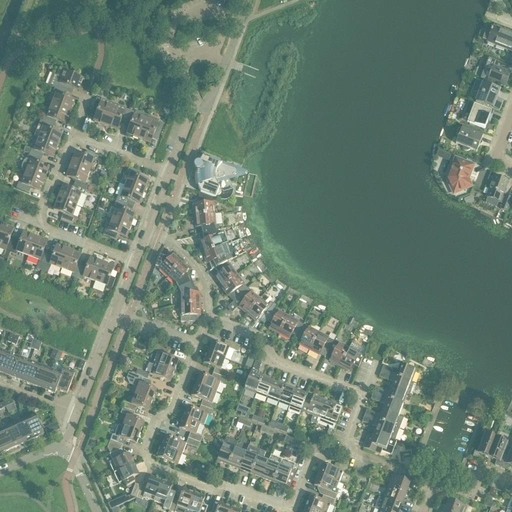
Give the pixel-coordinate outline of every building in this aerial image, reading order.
[(511,34),(493,27),(492,30),(491,29),(490,32),(491,32),(490,33),(485,31),(482,39),(487,41),(487,43),(511,52),(511,55),(511,34)] [(501,70),(503,65),(488,59),(480,78),(504,88),(510,74),(501,70)] [(69,88),(78,92),(83,80),(70,75),(71,72),(59,68),(56,76),(58,77),(54,88),(67,93),(69,88)] [(497,97),(499,91),(476,82),(473,91),(479,93),(475,102),(498,111),(502,102),(498,101),(497,97)] [(74,102),(65,98),(67,93),(54,88),(52,94),(55,95),(51,106),(70,113),(74,102)] [(93,122),(105,127),(113,105),(96,99),(92,111),(97,113),(93,122)] [(489,118),(491,112),(467,103),(464,113),(470,115),(467,123),(484,129),(486,124),(489,125),(491,119),(489,118)] [(120,122),(125,124),(130,111),(113,105),(105,127),(117,131),(120,122)] [(65,125),(70,113),(51,106),(47,117),(44,116),(42,122),(54,126),(56,121),(65,125)] [(127,135),(138,139),(147,117),(146,115),(137,112),(136,112),(135,113),(130,111),(125,124),(125,125),(127,126),(126,128),(127,130),(128,131),(127,135)] [(159,136),(163,124),(158,122),(159,121),(147,117),(138,139),(150,144),(154,134),(159,136)] [(62,135),(52,131),(54,126),(42,122),(40,121),(33,138),(38,139),(57,147),(62,135)] [(476,152),(483,136),(461,128),(461,129),(459,129),(458,130),(457,131),(456,132),(456,134),(456,135),(457,137),(458,138),(455,144),(461,147),(462,148),(462,149),(463,150),(465,151),(466,152),(467,151),(469,151),(470,150),(476,152)] [(53,158),(57,147),(38,139),(34,151),(31,150),(29,155),(41,160),(43,155),(53,158)] [(99,167),(98,163),(96,163),(98,157),(86,152),(84,157),(75,154),(70,165),(93,174),(97,172),(99,167)] [(49,168),(39,165),(41,160),(29,155),(27,160),(26,159),(23,162),(21,167),(22,171),(26,172),(25,173),(44,180),(49,168)] [(236,175),(236,173),(235,171),(234,170),(216,163),(215,161),(214,160),(213,159),(211,159),(210,158),(208,159),(206,159),(202,158),(200,161),(199,164),(197,164),(196,165),(195,166),(194,166),(194,168),(194,169),(194,173),(194,176),(194,180),(194,183),(195,187),(197,186),(198,189),(199,192),(200,193),(200,194),(213,198),(215,199),(219,188),(217,186),(217,184),(215,182),(233,177),(235,176),(236,175)] [(452,166),(447,180),(453,195),(470,187),(467,181),(473,166),(454,159),(451,166),(452,166)] [(85,184),(89,173),(93,174),(70,165),(66,177),(75,181),(73,186),(86,190),(88,185),(85,184)] [(144,193),(148,182),(138,178),(140,173),(128,168),(126,174),(129,175),(125,186),(144,193)] [(40,192),(44,180),(25,173),(21,184),(18,183),(16,189),(28,193),(30,188),(40,192)] [(500,203),(508,182),(493,177),(485,198),(500,203)] [(144,193),(125,186),(119,184),(115,195),(117,196),(115,202),(128,206),(130,207),(131,205),(132,205),(134,204),(134,203),(139,205),(144,193)] [(84,196),(86,190),(73,186),(71,191),(62,187),(57,199),(82,208),(86,197),(84,196)] [(214,215),(213,198),(200,194),(201,205),(193,206),(194,217),(214,215)] [(506,212),(511,199),(505,197),(500,210),(506,212)] [(72,217),(76,206),(82,209),(82,208),(57,199),(53,211),(62,214),(61,219),(73,224),(75,218),(72,217)] [(135,215),(126,211),(128,206),(115,202),(113,207),(116,208),(112,220),(131,227),(135,215)] [(215,226),(214,215),(194,217),(195,228),(201,227),(202,235),(215,231),(219,231),(218,225),(215,226)] [(126,239),(131,227),(112,220),(108,231),(105,230),(103,235),(115,240),(117,235),(126,239)] [(10,253),(15,241),(10,239),(13,230),(2,225),(0,229),(0,249),(4,251),(2,256),(2,258),(7,260),(10,253)] [(227,245),(223,234),(217,237),(215,231),(202,235),(204,242),(199,243),(203,254),(221,247),(227,245)] [(17,253),(28,257),(35,238),(23,233),(20,243),(15,241),(10,253),(15,255),(17,253)] [(41,271),(48,254),(43,252),(47,242),(35,238),(28,257),(39,261),(36,269),(41,271)] [(61,270),(68,251),(57,246),(53,256),(48,254),(41,271),(47,273),(50,265),(61,270)] [(228,262),(225,257),(221,247),(203,254),(206,264),(211,262),(215,269),(217,268),(228,262)] [(82,267),(77,265),(80,255),(68,251),(61,270),(72,274),(71,277),(77,279),(82,267)] [(167,278),(181,263),(173,255),(169,260),(159,256),(154,268),(159,270),(167,278)] [(94,282),(102,263),(90,259),(86,268),(82,267),(77,279),(82,281),(83,278),(94,282)] [(237,276),(230,267),(228,262),(217,268),(220,274),(214,279),(221,288),(237,276)] [(110,292),(115,279),(110,277),(114,268),(102,263),(94,282),(106,287),(105,289),(110,292)] [(188,278),(189,276),(188,272),(189,271),(181,263),(167,278),(175,285),(177,290),(191,284),(188,278)] [(247,289),(243,285),(237,276),(221,288),(227,297),(228,296),(233,302),(247,289)] [(200,305),(199,294),(197,294),(196,290),(193,289),(191,284),(177,290),(179,294),(180,305),(200,305)] [(247,315),(260,299),(251,293),(247,289),(233,302),(238,297),(243,302),(238,308),(247,315)] [(264,323),(273,309),(275,306),(270,303),(268,306),(260,299),(247,315),(256,322),(258,319),(264,323)] [(200,316),(200,305),(180,305),(180,323),(194,322),(194,320),(197,317),(197,316),(200,316)] [(278,335),(288,317),(273,309),(264,323),(267,319),(272,323),(269,330),(278,335)] [(297,336),(303,325),(288,317),(278,335),(288,340),(292,333),(297,336)] [(309,351),(318,333),(303,325),(297,336),(303,339),(299,346),(309,351)] [(327,354),(333,341),(318,333),(309,351),(318,356),(320,354),(325,356),(324,358),(327,354)] [(224,360),(228,349),(237,352),(239,347),(225,341),(223,347),(212,342),(207,353),(224,360)] [(339,367),(348,349),(333,341),(327,354),(328,355),(329,357),(331,358),(329,362),(339,367)] [(352,365),(358,368),(363,357),(358,354),(361,349),(351,344),(348,349),(339,367),(349,372),(352,365)] [(174,372),(178,361),(166,357),(168,351),(157,347),(154,353),(157,354),(153,364),(174,372)] [(0,373),(0,374),(8,353),(0,350),(0,373)] [(11,378),(19,357),(8,353),(0,374),(11,378)] [(220,370),(224,360),(207,353),(203,364),(215,368),(213,374),(224,378),(227,373),(220,370)] [(22,382),(30,361),(19,357),(11,378),(22,382)] [(33,386),(41,366),(30,361),(22,382),(33,386)] [(255,395),(262,377),(258,376),(260,372),(259,372),(262,364),(255,362),(244,390),(255,395)] [(170,383),(174,372),(153,364),(149,375),(137,370),(135,376),(147,380),(149,375),(170,383)] [(43,390),(51,370),(41,366),(33,386),(43,390)] [(411,383),(415,372),(400,366),(397,372),(395,371),(395,370),(383,366),(381,372),(411,383)] [(54,395),(63,369),(61,373),(51,370),(43,390),(54,395)] [(67,394),(75,373),(63,369),(54,395),(56,390),(67,394)] [(391,388),(407,394),(411,383),(381,372),(379,378),(391,382),(391,381),(393,382),(391,388)] [(150,387),(149,384),(150,382),(147,380),(135,376),(128,373),(126,379),(129,385),(134,387),(131,393),(135,394),(152,401),(156,390),(149,388),(150,387)] [(216,394),(220,383),(222,384),(224,378),(213,374),(211,379),(199,375),(195,386),(216,394)] [(267,399),(273,382),(262,377),(255,395),(267,399)] [(278,403),(284,386),(273,382),(267,399),(278,403)] [(212,404),(216,394),(195,386),(191,397),(202,401),(200,406),(212,411),(214,405),(212,404)] [(289,408),(296,390),(285,386),(284,386),(278,403),(289,408)] [(402,406),(407,394),(391,388),(389,395),(386,394),(387,393),(375,388),(372,394),(402,406)] [(301,412),(305,400),(307,395),(296,390),(289,408),(288,411),(299,416),(300,412),(301,412)] [(148,412),(152,401),(135,394),(131,405),(125,403),(122,408),(134,413),(136,407),(148,412)] [(398,417),(398,416),(402,406),(372,394),(370,400),(382,405),(383,404),(385,405),(382,411),(398,417)] [(315,425),(324,401),(313,397),(311,402),(305,400),(301,412),(312,416),(310,422),(311,423),(315,425)] [(331,436),(342,408),(324,401),(315,425),(316,425),(317,422),(328,427),(329,429),(324,441),(330,443),(332,436),(331,436)] [(203,426),(207,416),(210,417),(212,411),(200,406),(198,412),(187,407),(183,418),(200,425),(203,426)] [(139,433),(144,423),(132,418),(134,413),(122,408),(120,414),(127,416),(122,427),(139,433)] [(398,416),(398,417),(382,411),(380,417),(378,416),(378,415),(366,411),(364,417),(399,430),(403,418),(398,416)] [(40,427),(34,415),(24,420),(33,440),(48,433),(44,425),(40,427)] [(395,441),(399,430),(364,417),(362,422),(374,427),(374,426),(376,427),(374,433),(395,441)] [(195,435),(200,425),(183,418),(179,429),(190,433),(188,439),(200,443),(202,438),(195,435)] [(33,440),(24,420),(13,424),(22,445),(33,440)] [(22,445),(13,424),(2,429),(12,449),(22,445)] [(122,445),(124,440),(135,444),(139,433),(122,427),(118,425),(114,436),(112,435),(110,441),(122,445)] [(12,449),(2,429),(0,430),(0,451),(1,454),(12,449)] [(392,448),(394,442),(396,442),(395,441),(374,433),(371,439),(367,438),(363,449),(380,455),(381,452),(391,456),(393,449),(392,448)] [(488,458),(496,438),(484,434),(477,453),(474,452),(472,457),(478,459),(480,455),(488,458)] [(186,444),(198,449),(200,443),(188,439),(186,444),(165,436),(161,447),(182,455),(186,444)] [(502,455),(507,443),(496,438),(488,458),(496,461),(494,466),(500,468),(505,456),(502,455)] [(228,466),(235,449),(237,443),(225,439),(217,461),(228,466)] [(299,450),(302,443),(290,439),(288,445),(299,450)] [(113,474),(134,465),(129,454),(124,457),(121,451),(120,450),(122,445),(110,441),(107,448),(110,455),(109,455),(112,462),(109,464),(113,474)] [(511,466),(511,444),(507,457),(505,456),(500,468),(506,470),(508,465),(511,466)] [(177,466),(182,455),(161,447),(157,458),(177,466)] [(246,453),(235,449),(228,466),(239,470),(246,453)] [(257,457),(250,474),(262,479),(268,461),(263,459),(265,453),(260,451),(257,457)] [(250,474),(257,457),(246,453),(239,470),(250,474)] [(273,483),(282,460),(270,456),(268,461),(262,479),(273,483)] [(289,489),(297,466),(282,460),(273,483),(289,489)] [(338,483),(342,473),(345,474),(347,468),(335,464),(333,469),(322,465),(318,476),(338,483)] [(132,478),(138,476),(134,465),(113,474),(118,485),(122,483),(123,483),(124,485),(126,487),(134,483),(132,478)] [(210,479),(214,468),(209,465),(204,477),(210,479)] [(339,490),(336,489),(338,483),(318,476),(313,486),(319,489),(319,490),(320,492),(321,493),(320,495),(323,496),(335,501),(339,490)] [(407,490),(410,483),(392,476),(387,488),(411,497),(413,492),(407,490)] [(153,502),(161,482),(150,477),(146,489),(135,485),(130,496),(127,498),(129,502),(136,499),(142,501),(143,498),(153,502)] [(168,511),(173,499),(175,494),(169,492),(172,486),(161,482),(153,502),(164,506),(163,509),(168,511)] [(411,497),(387,488),(383,499),(401,506),(404,499),(409,501),(411,497)] [(171,511),(186,511),(194,494),(183,490),(178,501),(173,499),(168,511),(171,511)] [(205,511),(207,508),(204,507),(203,505),(202,505),(204,498),(194,494),(186,511),(205,511)] [(315,511),(327,511),(330,505),(333,506),(335,501),(323,496),(321,502),(309,497),(305,508),(315,511)] [(398,511),(401,506),(383,499),(378,497),(374,508),(379,510),(383,511),(398,511)] [(443,511),(464,511),(466,507),(448,501),(445,507),(440,505),(438,510),(443,511)]
